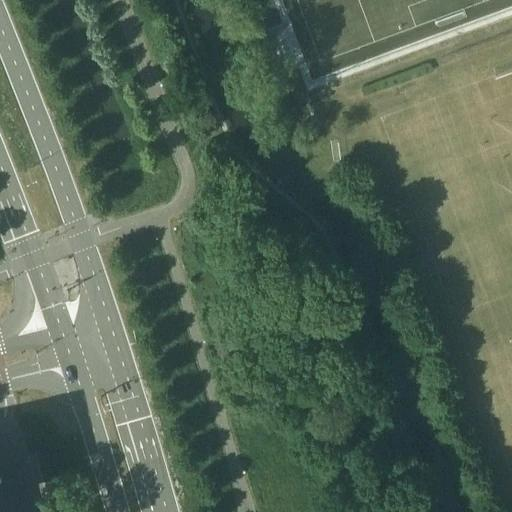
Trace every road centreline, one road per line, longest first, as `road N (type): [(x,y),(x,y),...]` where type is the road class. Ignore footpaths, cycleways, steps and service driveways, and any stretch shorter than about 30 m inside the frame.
road 1 (secondary): [(113,335),(0,24)]
road 2 (secondary): [(164,511),(113,335)]
road 3 (secondary): [(0,167),(62,330)]
road 4 (secondary): [(73,363),(117,511)]
